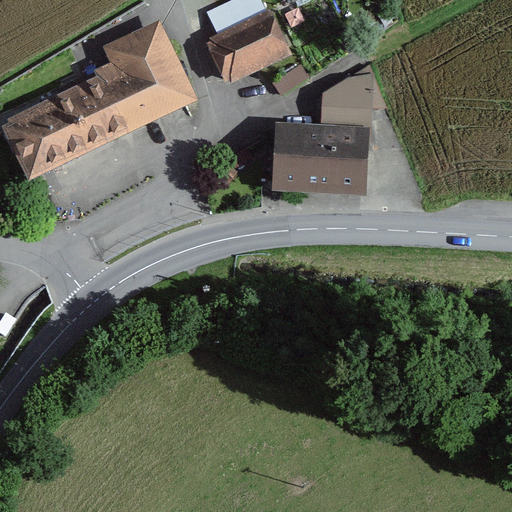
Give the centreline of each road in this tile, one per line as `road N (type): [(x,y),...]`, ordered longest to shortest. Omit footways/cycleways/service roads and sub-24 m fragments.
road 1 (secondary): [(511,237),(337,228),(250,234),(166,258),(96,303)]
road 2 (secondary): [(96,303),(61,333),(0,410)]
